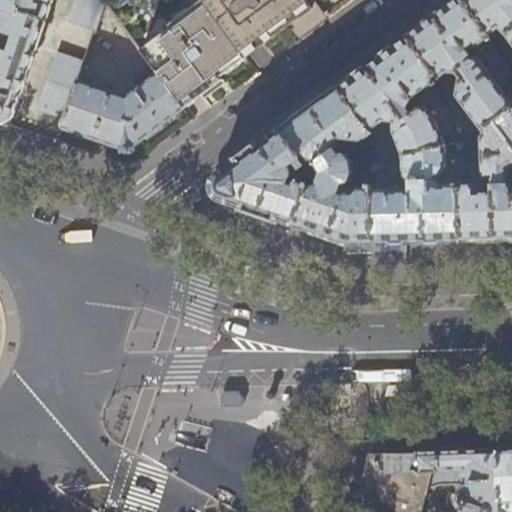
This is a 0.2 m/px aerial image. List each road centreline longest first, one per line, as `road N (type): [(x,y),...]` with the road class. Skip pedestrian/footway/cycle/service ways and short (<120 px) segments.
road 1 (residential): [(102,275),(129,209),(409,0)]
road 2 (primary): [(253,332),(355,351),(511,346)]
road 3 (secondary): [(223,511),(257,371),(253,332)]
road 4 (primary): [(253,332),(102,275)]
